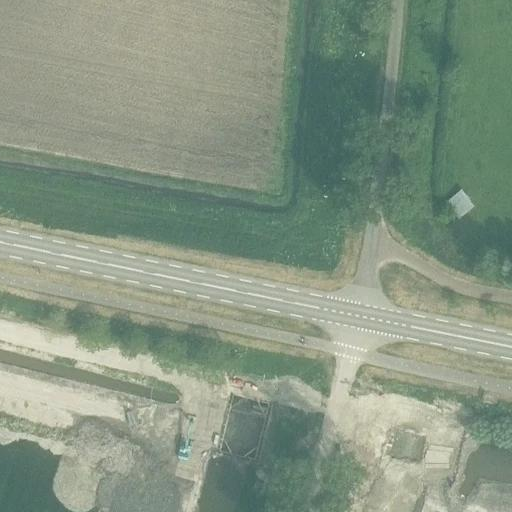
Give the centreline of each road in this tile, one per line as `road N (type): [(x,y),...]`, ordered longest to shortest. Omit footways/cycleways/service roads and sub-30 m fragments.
road 1 (secondary): [(358,316),(0,241)]
road 2 (unclassified): [(379,236),(389,0)]
road 3 (unclassified): [(309,511),(358,316)]
road 4 (secondary): [(511,347),(358,316)]
road 5 (residential): [(379,236),(439,278),(511,293)]
